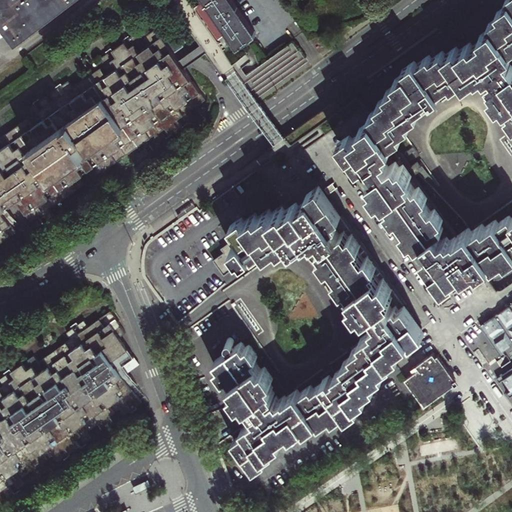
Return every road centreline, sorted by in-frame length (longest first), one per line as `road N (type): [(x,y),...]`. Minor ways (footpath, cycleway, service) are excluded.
road 1 (secondary): [(99,248),(450,0)]
road 2 (secondary): [(416,0),(89,236)]
road 3 (residential): [(99,248),(122,282),(212,511)]
